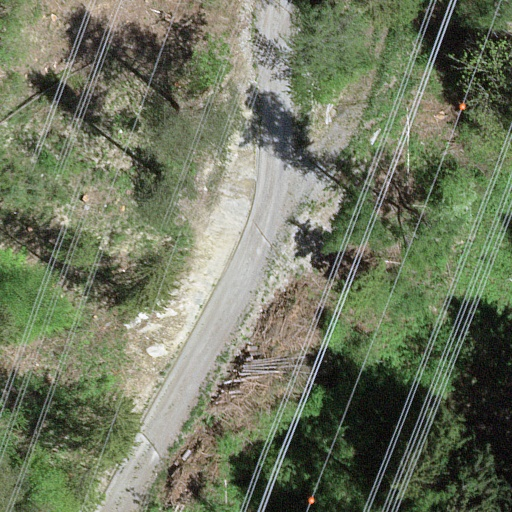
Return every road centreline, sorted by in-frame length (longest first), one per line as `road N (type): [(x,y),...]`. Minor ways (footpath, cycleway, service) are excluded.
road 1 (track): [(130,511),(277,221),(294,157),(297,103),(277,0)]
road 2 (track): [(277,221),(325,153),(401,0)]
